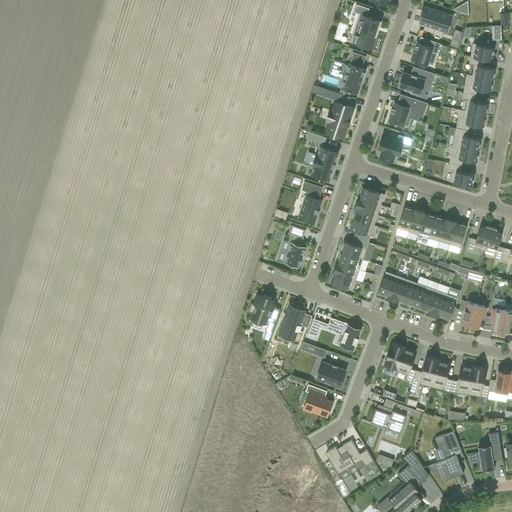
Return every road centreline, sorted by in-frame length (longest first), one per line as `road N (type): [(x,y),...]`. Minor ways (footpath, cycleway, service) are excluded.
road 1 (residential): [(407,0),(351,166)]
road 2 (residential): [(314,441),(344,423),(379,321)]
road 3 (residential): [(486,205),(351,166)]
road 4 (residential): [(511,353),(379,321)]
road 5 (residential): [(351,166),(309,291)]
